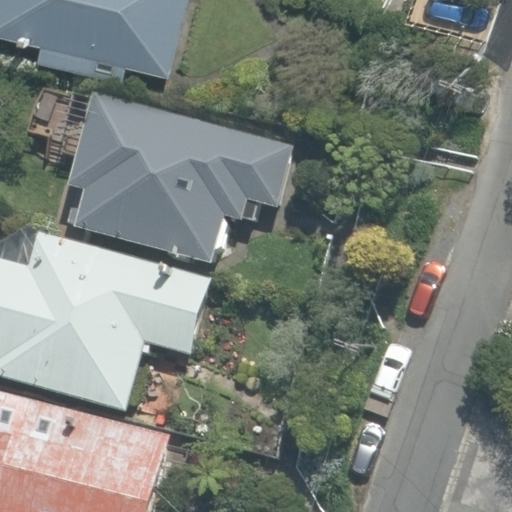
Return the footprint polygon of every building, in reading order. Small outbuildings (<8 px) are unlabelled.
[(13,0),(6,36),(47,45),(43,62),(126,80),(130,64),(173,73),(188,0),(13,0)] [(417,0),(411,22),(490,47),(504,0),(417,0)] [(72,235),(213,276),(226,230),(252,238),(260,211),(277,217),(294,157),(110,104),(72,235)] [(32,275),(0,266),(0,371),(6,373),(2,388),(131,422),(149,353),(190,364),(211,287),(41,242),(32,275)] [(154,511),(171,443),(0,401),(0,511),(154,511)]
